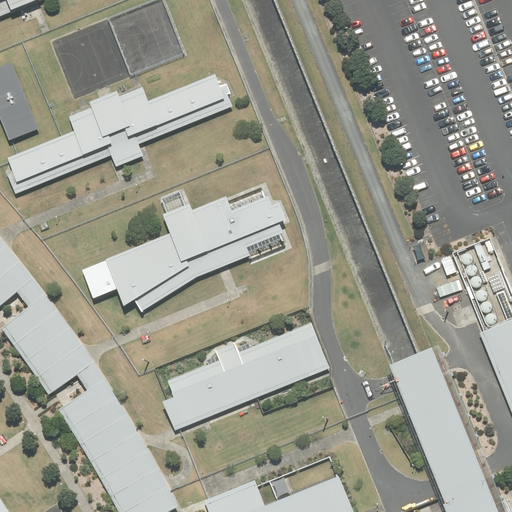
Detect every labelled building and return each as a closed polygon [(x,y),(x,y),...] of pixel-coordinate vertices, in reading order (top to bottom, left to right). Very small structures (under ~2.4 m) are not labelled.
[(0,0),(0,18),(44,0),(0,0)] [(43,129),(16,62),(0,68),(0,108),(13,141),(43,129)] [(9,173),(18,196),(115,156),(120,168),(148,156),(143,144),(237,106),(233,97),(235,96),(230,84),(224,87),(219,75),(152,103),(146,87),(124,96),(122,90),(93,102),(95,107),(72,116),(79,131),(64,137),(13,158),(18,169),(9,173)] [(139,302),(146,312),(201,278),(255,255),(252,248),(289,233),(285,223),(293,220),(286,202),(278,205),(274,196),(237,211),(231,197),(198,211),(195,204),(169,215),(176,232),(88,270),(99,299),(123,289),(131,307),(139,302)] [(97,465),(125,511),(164,511),(183,503),(176,490),(134,419),(91,353),(49,294),(2,235),(0,233),(0,306),(21,291),(32,305),(5,327),(52,393),(80,373),(90,389),(62,408),(97,465)] [(511,318),(485,329),(511,395),(511,318)] [(223,361),(173,381),(180,397),(170,402),(179,430),(182,429),(335,368),(316,324),(244,353),(240,342),(219,351),(223,361)] [(450,363),(444,348),(425,356),(396,368),(407,396),(443,484),(454,511),(509,511),(499,485),(492,469),(492,467),(486,452),(450,363)] [(209,501),(213,511),(359,511),(346,477),(270,508),(259,481),(209,501)] [(0,511),(12,511),(0,492),(0,511)]
